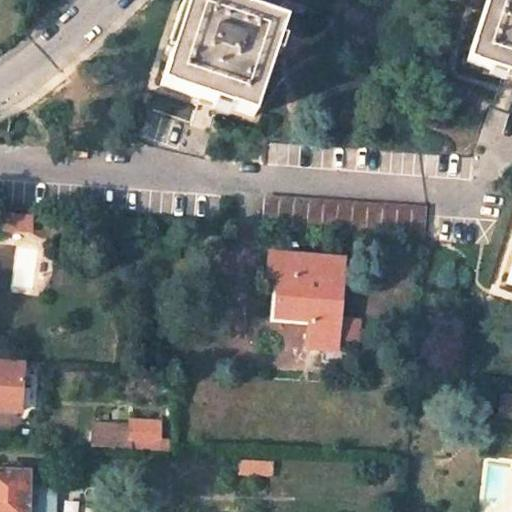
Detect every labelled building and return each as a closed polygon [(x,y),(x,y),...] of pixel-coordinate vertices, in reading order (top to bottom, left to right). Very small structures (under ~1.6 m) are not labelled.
[(245,4),(229,0),(226,0),(225,5),(210,0),(185,0),(158,85),(204,100),(252,115),(281,22),(243,10),(245,4)] [(511,0),(487,0),(469,60),(505,73),(511,74),(511,0)] [(258,228),(420,239),(422,210),(260,200),(258,228)] [(1,231),(33,232),(33,214),(2,214),(1,231)] [(294,277),(295,255),(264,252),(262,277),(272,278),(271,316),(304,318),(303,345),(318,346),(333,347),(334,339),(344,340),(353,340),(355,320),(335,318),(337,280),(294,277)] [(333,347),(318,346),(317,359),(344,361),(344,340),(334,339),(333,347)] [(0,413),(20,414),(23,364),(0,363),(0,413)] [(157,445),(158,423),(128,423),(128,427),(92,426),(91,447),(127,449),(127,444),(157,445)] [(0,511),(25,511),(25,492),(25,473),(0,473),(0,511)] [(25,511),(53,511),(53,492),(25,492),(25,511)]
